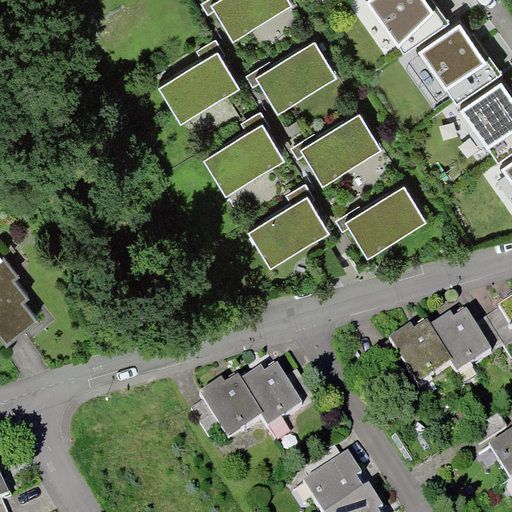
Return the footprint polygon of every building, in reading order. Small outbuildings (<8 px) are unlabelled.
[(291,0),(205,0),(212,12),(216,10),(233,37),(292,1),(291,0)] [(369,0),(366,2),(399,48),(400,47),(405,54),(449,23),(432,0),(369,0)] [(469,37),(459,23),(418,52),(446,91),(447,90),(457,105),(502,74),(474,34),(469,37)] [(315,37),(273,64),(271,60),(251,72),(258,84),(262,82),(279,109),(337,73),(315,37)] [(198,55),(200,59),(158,85),(180,120),(239,84),(222,56),(225,54),(218,43),(198,55)] [(511,95),(511,96),(501,82),(460,111),(498,164),(511,154),(511,95)] [(361,109),(319,135),(317,131),(297,143),(304,155),(307,153),(325,180),(383,144),(361,109)] [(243,127),(246,131),(204,157),(226,193),(284,156),(267,129),(270,127),(263,115),(243,127)] [(511,161),(500,169),(511,185),(511,161)] [(405,182),(363,208),(360,204),(340,216),(348,228),(351,226),(368,253),(427,217),(405,182)] [(289,199),(291,203),(249,229),(271,264),(330,228),(312,200),(316,198),(308,186),(289,199)] [(0,334),(6,342),(37,317),(17,293),(23,288),(0,261),(0,258),(2,258),(0,255),(0,334)] [(511,303),(486,320),(503,348),(506,352),(511,348),(511,303)] [(465,316),(453,324),(450,319),(429,333),(451,367),(458,377),(503,348),(486,320),(473,328),(465,316)] [(414,382),(426,374),(430,380),(451,367),(429,333),(426,328),(414,336),(410,331),(377,352),(394,380),(407,372),(414,382)] [(260,373),(254,378),(240,387),(262,421),(277,443),(290,434),(282,422),(314,401),(297,374),(284,382),(277,371),(264,379),(260,373)] [(225,436),(238,428),(241,434),(262,421),(240,387),(237,382),(225,390),(221,384),(200,398),(204,404),(191,412),(209,439),(221,431),(225,436)] [(472,435),(480,447),(507,430),(499,417),(472,435)] [(511,433),(486,450),(508,483),(511,480),(511,433)] [(354,484),(360,480),(345,458),(340,462),(331,449),(305,466),(313,479),(308,482),(316,495),(310,500),(318,511),(334,511),(361,495),(354,484)] [(367,491),(361,495),(334,511),(380,511),(367,491)]
